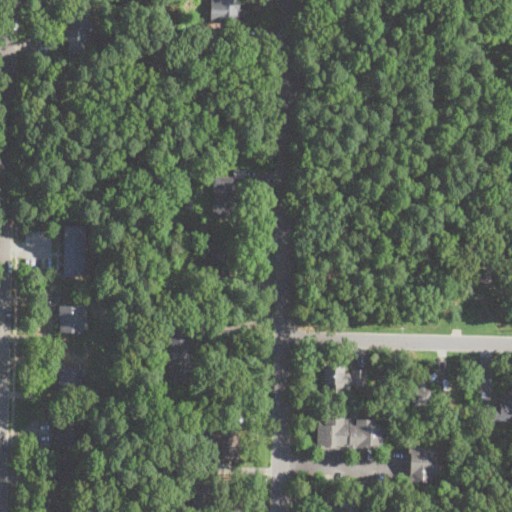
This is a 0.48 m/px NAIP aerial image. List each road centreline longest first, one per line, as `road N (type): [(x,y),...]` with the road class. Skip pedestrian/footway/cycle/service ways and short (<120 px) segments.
road 1 (residential): [(290,0),(279,511)]
road 2 (residential): [(11,0),(0,400)]
road 3 (residential): [(511,343),(285,338)]
